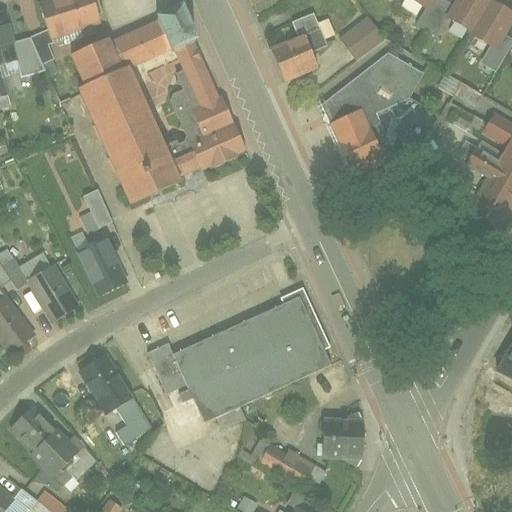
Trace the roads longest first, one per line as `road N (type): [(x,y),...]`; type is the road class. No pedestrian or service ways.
road 1 (residential): [(315,225),(85,335),(0,400)]
road 2 (tertiary): [(210,0),(315,225)]
road 3 (tertiary): [(315,225),(412,438)]
road 4 (tertiary): [(412,438),(511,263)]
